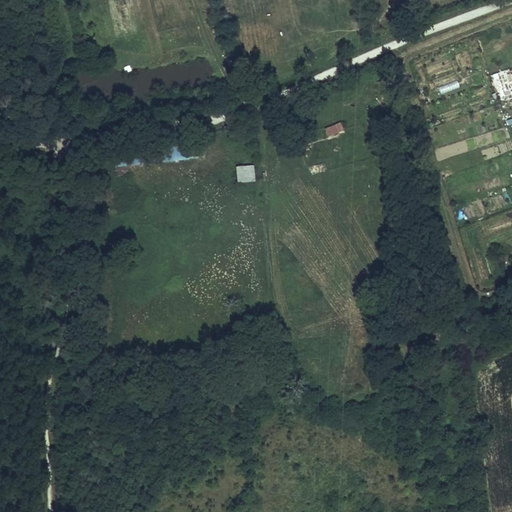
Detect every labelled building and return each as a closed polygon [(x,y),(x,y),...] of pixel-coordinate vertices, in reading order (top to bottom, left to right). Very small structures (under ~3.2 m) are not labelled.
[(440,93),(459,88),(457,82),(439,87),(440,93)] [(197,159),(196,144),(186,145),(187,160),(197,159)] [(186,145),(112,153),(114,168),(187,160),(186,145)] [(253,166),(238,168),(239,182),(254,181),(253,166)] [(423,315),(404,321),(409,338),(428,332),(423,315)]
